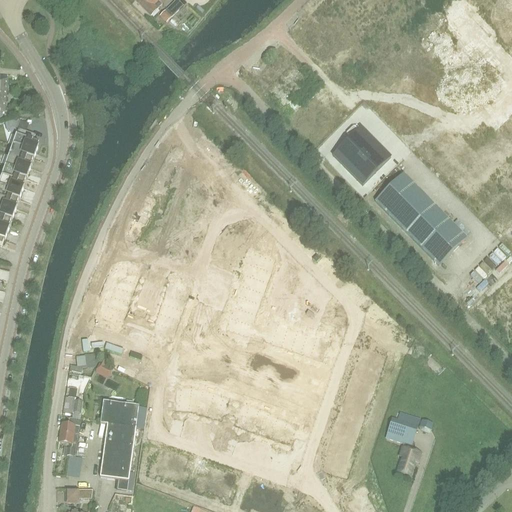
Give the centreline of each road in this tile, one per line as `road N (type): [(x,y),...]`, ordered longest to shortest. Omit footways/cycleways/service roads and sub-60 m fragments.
road 1 (unclassified): [(511,362),(222,67)]
road 2 (residential): [(355,313),(260,219),(234,208),(216,217),(193,271),(100,240)]
road 3 (residential): [(306,486),(156,435),(166,361),(72,315)]
road 4 (tertiary): [(25,262),(60,158),(61,120),(5,7)]
road 5 (residential): [(46,511),(72,315)]
road 6 (residential): [(306,486),(306,462),(355,313)]
road 7 (unclassified): [(139,164),(222,67)]
